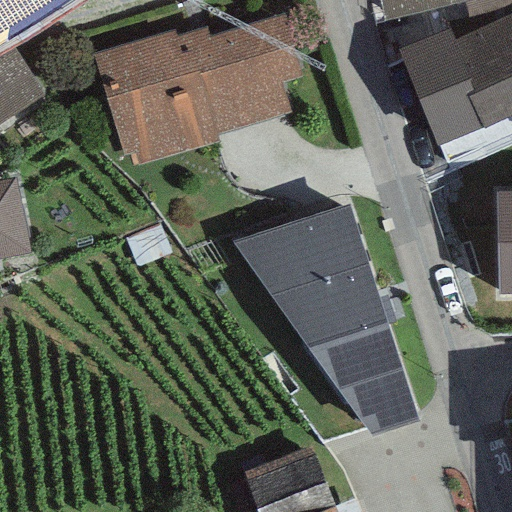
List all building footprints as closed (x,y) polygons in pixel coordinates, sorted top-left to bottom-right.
[(0,0),(0,32),(50,0),(0,0)] [(449,18),(396,42),(439,137),(511,104),(511,4),(455,31),(449,18)] [(174,25),(92,51),(124,149),(133,147),(137,160),(218,134),(217,128),(291,104),(281,73),(302,67),(283,8),(209,32),(206,23),(176,32),(174,25)] [(0,39),(0,115),(44,87),(10,39),(0,39)] [(511,132),(500,132),(500,168),(459,169),(461,288),(497,288),(497,269),(511,268),(511,132)] [(16,165),(0,167),(0,244),(30,239),(16,165)] [(348,195),(232,233),(368,422),(417,406),(348,195)] [(340,511),(314,440),(243,466),(259,511),(340,511)]
